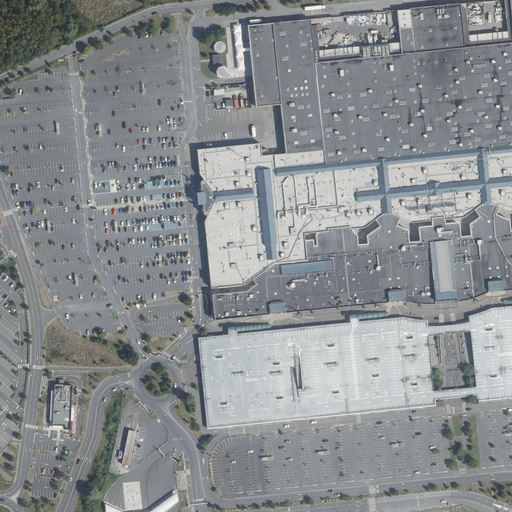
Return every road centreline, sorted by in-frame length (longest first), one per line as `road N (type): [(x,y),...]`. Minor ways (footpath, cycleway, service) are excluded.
road 1 (unclassified): [(511,477),(215,501),(198,445),(169,399)]
road 2 (unclassified): [(0,190),(37,316),(39,367),(23,482)]
road 3 (unclassified): [(236,0),(144,14),(0,80)]
road 4 (unclassified): [(138,371),(96,393),(59,511)]
road 5 (unclassified): [(68,511),(101,402),(118,386),(137,391)]
road 6 (unclassified): [(302,511),(456,496)]
road 7 (unclassified): [(152,402),(191,447),(203,511)]
